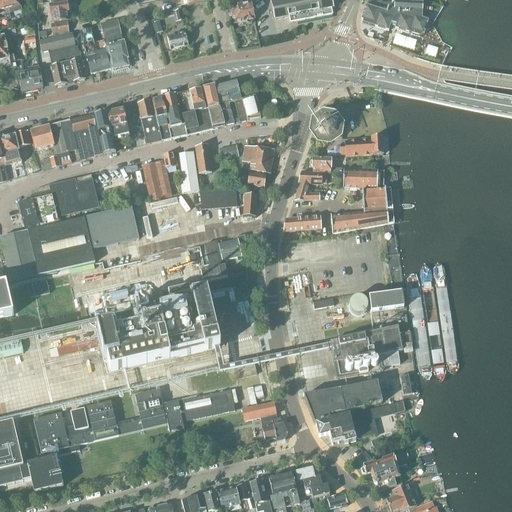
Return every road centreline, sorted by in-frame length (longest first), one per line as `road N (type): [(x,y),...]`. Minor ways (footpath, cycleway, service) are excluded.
road 1 (residential): [(302,129),(248,130),(58,173),(16,191),(0,211)]
road 2 (tertiary): [(307,452),(276,347),(268,276),(273,222)]
road 3 (secondary): [(511,108),(321,68)]
road 4 (secondary): [(321,68),(230,69),(156,86)]
road 5 (residential): [(273,222),(112,260)]
road 6 (secondary): [(156,86),(0,123)]
road 7 (residential): [(307,452),(172,486)]
